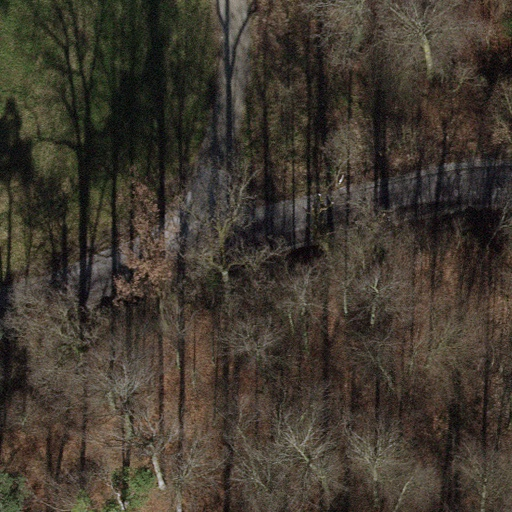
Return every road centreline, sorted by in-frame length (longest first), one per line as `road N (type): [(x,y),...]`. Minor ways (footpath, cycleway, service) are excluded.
road 1 (track): [(185,258),(324,219),(511,189)]
road 2 (track): [(239,0),(247,88),(236,177),(185,258)]
road 3 (track): [(185,258),(100,297),(0,325)]
